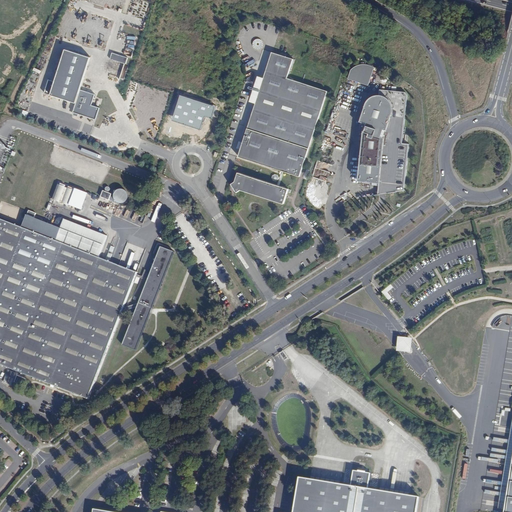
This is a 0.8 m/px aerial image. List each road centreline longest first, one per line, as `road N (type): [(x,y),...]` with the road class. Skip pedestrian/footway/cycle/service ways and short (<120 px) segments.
road 1 (secondary): [(26,511),(91,447),(468,194)]
road 2 (secondary): [(446,173),(423,208),(47,463)]
road 3 (trunk): [(367,0),(411,25),(433,50),(454,131)]
